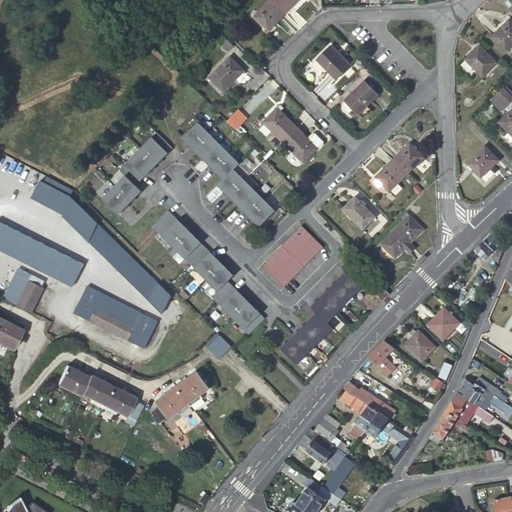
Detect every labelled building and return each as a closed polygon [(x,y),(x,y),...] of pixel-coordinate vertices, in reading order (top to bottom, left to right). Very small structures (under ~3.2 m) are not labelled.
[(285,13),(271,0),(270,0),(254,16),(268,30),(285,13)] [(271,0),(285,13),(298,0),(271,0)] [(511,22),(509,19),(492,37),(506,51),(511,44),(511,22)] [(465,59),(466,60),(474,68),(482,77),(496,63),(479,45),(465,59)] [(350,66),(330,46),(317,60),(326,69),(336,79),(350,66)] [(244,71),(229,57),(209,77),(223,91),(244,71)] [(326,69),(317,60),(313,63),(313,67),(320,75),(326,69)] [(474,68),(466,60),(460,65),(468,73),(474,68)] [(378,94),(364,81),(344,100),(346,102),(353,109),(358,114),(378,94)] [(511,97),(503,88),(495,96),(505,105),(511,98),(511,97)] [(495,96),(491,101),(500,110),(505,105),(495,96)] [(346,102),(342,106),(349,113),(353,109),(346,102)] [(263,122),(283,142),(297,128),(280,111),(283,108),(280,104),(263,122)] [(238,109),(227,121),(233,128),(236,130),(247,118),(238,109)] [(511,109),(499,123),(511,134),(511,109)] [(219,143),(198,122),(182,138),(203,158),(219,143)] [(297,128),(283,142),(304,162),(318,148),(308,138),(297,128)] [(173,148),(157,132),(141,148),(156,164),(173,148)] [(312,133),(308,138),(318,148),(318,149),(323,144),(323,141),(316,134),(312,133)] [(219,143),(203,158),(213,169),(229,153),(219,143)] [(392,160),(407,174),(424,157),(410,143),(392,160)] [(485,146),(467,163),(481,176),(499,160),(485,146)] [(141,148),(124,164),(124,165),(140,180),(156,164),(141,148)] [(240,163),(229,153),(213,169),(223,179),(233,169),(240,163)] [(389,191),(407,174),(392,160),(375,177),(389,191)] [(233,169),(244,180),(250,174),(240,163),(233,169)] [(125,175),(114,186),(130,202),(141,191),(135,185),(140,180),(124,165),(124,164),(119,169),(125,175)] [(228,195),(244,180),(233,169),(223,179),(218,184),(228,195)] [(238,205),(254,190),(244,180),(228,195),(238,205)] [(130,202),(114,186),(102,198),(118,214),(130,202)] [(238,205),(259,226),(275,210),(254,190),(238,205)] [(375,217),(355,197),(343,209),(363,229),(375,217)] [(152,226),(157,230),(173,214),(168,210),(164,214),(152,226)] [(173,214),(157,230),(173,247),(189,231),(173,214)] [(423,229),(409,214),(381,243),(395,257),(423,229)] [(0,222),(0,249),(73,285),(84,263),(0,222)] [(96,223),(87,241),(147,300),(156,282),(96,223)] [(323,247),(302,225),(261,265),(283,287),(323,247)] [(502,239),(494,230),(475,249),(485,259),(494,250),(502,239)] [(206,247),(189,231),(173,247),(190,263),(206,247)] [(222,263),(206,247),(190,263),(206,279),(222,263)] [(503,254),(504,250),(498,247),(492,259),(499,263),(503,254)] [(217,301),(233,285),(228,281),(234,275),(222,263),(206,279),(217,290),(212,296),(217,301)] [(347,271),(338,280),(354,296),(363,287),(347,271)] [(17,304),(29,279),(15,272),(3,297),(17,304)] [(45,287),(29,279),(17,304),(16,304),(32,312),(45,287)] [(338,280),(329,289),(345,305),(354,296),(338,280)] [(217,301),(233,317),(249,301),(233,285),(217,301)] [(156,322),(86,286),(72,313),(89,322),(90,321),(112,332),(111,333),(143,349),(156,322)] [(389,293),(382,286),(375,293),(383,300),(389,293)] [(320,298),(336,313),(345,305),(329,289),(320,298)] [(311,307),(316,312),(327,322),(336,313),(320,298),(311,307)] [(233,317),(249,334),(258,325),(265,318),(249,301),(233,317)] [(460,323),(444,307),(428,324),(443,340),(460,323)] [(316,312),(308,321),(324,337),(333,328),(327,322),(316,312)] [(23,329),(1,318),(0,319),(0,343),(13,350),(23,329)] [(308,321),(299,330),(315,346),(324,337),(308,321)] [(299,330),(290,339),(306,355),(315,346),(299,330)] [(416,331),(413,335),(404,344),(422,361),(435,346),(418,330),(416,331)] [(232,347),(222,336),(209,349),(220,360),(232,347)] [(281,348),(297,364),(306,355),(290,339),(281,348)] [(394,348),(384,340),(368,357),(388,376),(396,367),(385,356),(394,348)] [(440,377),(444,379),(447,379),(453,366),(445,363),(440,377)] [(58,383),(81,395),(82,392),(90,377),(67,365),(58,383)] [(177,386),(189,402),(210,388),(197,371),(177,386)] [(91,375),(90,377),(82,392),(104,404),(114,386),(91,375)] [(466,376),(458,392),(478,405),(484,396),(490,400),(489,402),(491,403),(511,415),(511,413),(511,407),(497,397),(488,391),(476,383),(466,376)] [(479,376),(476,383),(488,391),(497,397),(501,391),(479,376)] [(439,390),(443,383),(436,378),(432,385),(439,390)] [(350,383),(345,389),(346,390),(355,396),(359,390),(350,383)] [(136,397),(114,386),(104,404),(127,416),(136,397)] [(177,386),(156,401),(169,418),(189,402),(177,386)] [(359,390),(355,396),(376,410),(381,402),(361,388),(359,390)] [(355,396),(346,390),(340,399),(362,414),(368,405),(362,401),(360,399),(357,397),(355,396)] [(458,392),(446,411),(466,423),(473,412),(490,422),(494,416),(486,410),(478,405),(458,392)] [(490,400),(484,396),(478,405),(486,410),(491,403),(489,402),(490,400)] [(145,402),(136,397),(127,416),(136,420),(145,402)] [(159,405),(150,411),(159,423),(167,417),(159,405)] [(366,429),(379,412),(368,405),(362,414),(350,432),(359,439),(366,429)] [(466,423),(446,411),(442,417),(440,421),(450,427),(460,433),(467,424),(466,423)] [(382,428),(389,419),(379,412),(366,429),(376,436),(382,428)] [(327,414),(314,431),(337,447),(346,454),(347,455),(351,450),(346,447),(333,438),(335,436),(339,430),(336,428),(340,424),(327,414)] [(127,416),(124,421),(133,426),(136,420),(127,416)] [(415,437),(414,436),(389,419),(382,428),(400,441),(408,447),(415,437)] [(450,427),(440,421),(429,437),(439,443),(443,437),(443,438),(450,427)] [(314,431),(310,428),(305,434),(313,440),(306,449),(325,463),(337,447),(314,431)] [(347,445),(335,436),(333,438),(346,447),(347,445)] [(396,463),(408,447),(400,441),(388,458),(396,463)] [(335,470),(344,457),(337,451),(328,465),(335,470)] [(323,487),(334,494),(341,499),(346,492),(339,487),(355,463),(345,456),(344,457),(335,470),(323,487)] [(430,463),(411,466),(406,473),(409,475),(425,473),(432,472),(430,463)] [(308,486),(296,503),(293,501),(288,508),(293,511),(303,511),(323,487),(322,486),(306,474),(300,481),(308,486)] [(336,506),(341,499),(334,494),(323,487),(303,511),(317,511),(327,499),(336,506)] [(511,511),(511,495),(494,498),(496,511),(511,511)] [(46,511),(31,502),(26,508),(19,496),(17,497),(16,498),(14,500),(12,502),(10,504),(7,507),(3,511),(2,511),(46,511)]
